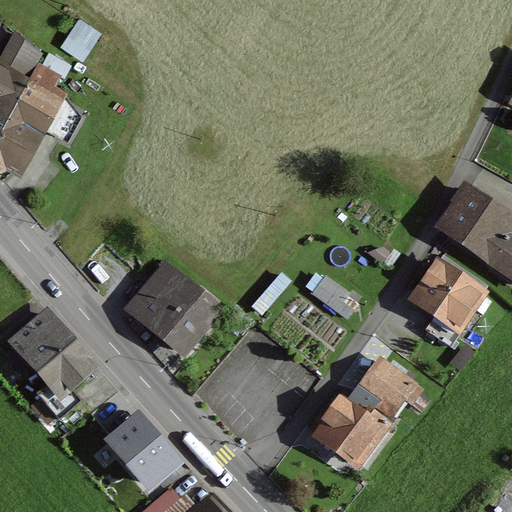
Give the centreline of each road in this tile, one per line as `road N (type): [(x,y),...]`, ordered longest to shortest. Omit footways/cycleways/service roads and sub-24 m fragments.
road 1 (residential): [(245,488),(425,242),(511,64)]
road 2 (primary): [(0,215),(245,488)]
